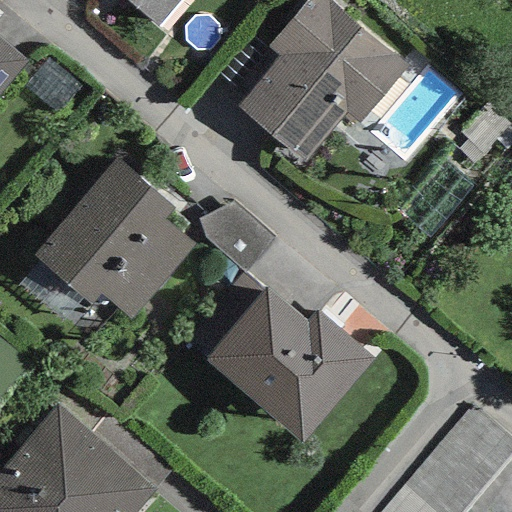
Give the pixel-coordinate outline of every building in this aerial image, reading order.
[(124,0),(156,27),(180,0),(124,0)] [(406,66),(328,0),(306,0),(267,46),(279,57),(236,107),(301,162),(344,112),(357,124),(406,66)] [(0,95),(13,80),(27,64),(0,40),(0,95)] [(33,254),(89,307),(100,294),(131,320),(195,246),(164,220),(173,209),(117,156),(33,254)] [(232,204),(199,219),(204,238),(244,274),(273,238),(232,204)] [(243,393),(300,443),(373,359),(317,310),(306,321),(268,288),(205,360),(243,393)] [(55,406),(0,469),(0,511),(135,511),(154,490),(55,406)]
